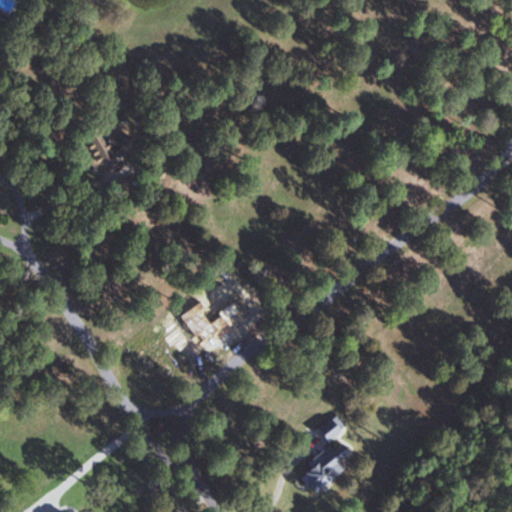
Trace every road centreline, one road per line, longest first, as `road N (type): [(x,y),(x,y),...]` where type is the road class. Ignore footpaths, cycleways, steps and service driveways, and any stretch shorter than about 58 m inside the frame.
road 1 (residential): [(25,247),(0,237),(11,185),(25,247),(113,387),(218,511)]
road 2 (residential): [(511,149),(496,170),(234,362),(183,413)]
